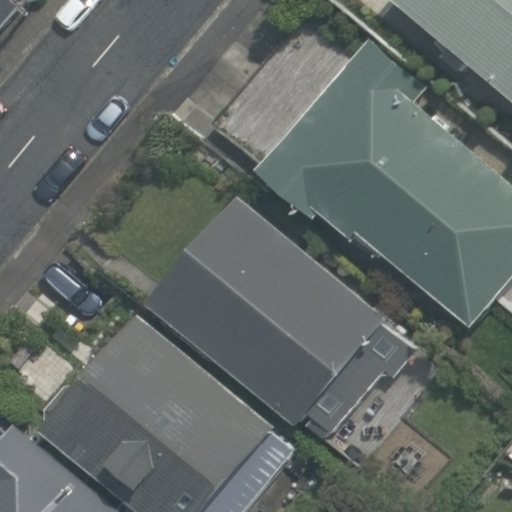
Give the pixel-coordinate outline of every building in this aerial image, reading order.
[(511,0),(423,0),(511,69),(511,0)] [(511,282),(511,160),(372,43),(268,166),(468,335),(511,282)] [(404,317),(246,194),(165,297),(322,420),(404,317)] [(224,511),(294,428),(150,309),(58,420),(169,511),(224,511)] [(122,511),(27,430),(0,464),(0,511),(122,511)]
